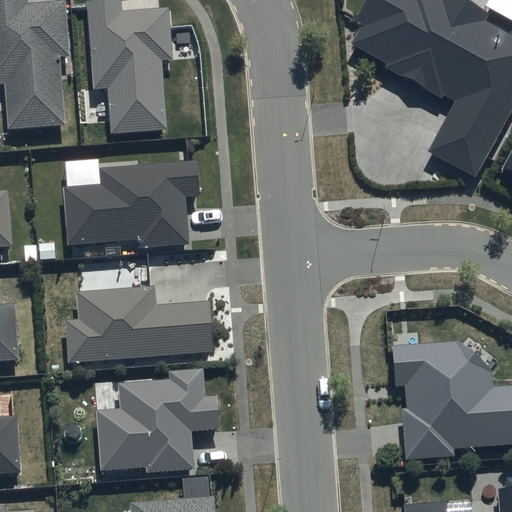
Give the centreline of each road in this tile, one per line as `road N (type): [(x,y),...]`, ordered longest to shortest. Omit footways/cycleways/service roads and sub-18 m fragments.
road 1 (residential): [(293,256),(273,50),(259,0)]
road 2 (residential): [(312,511),(293,256)]
road 3 (residential): [(293,256),(448,244),(511,265)]
